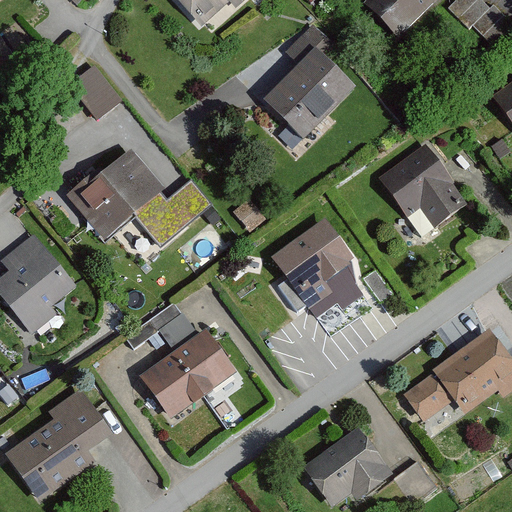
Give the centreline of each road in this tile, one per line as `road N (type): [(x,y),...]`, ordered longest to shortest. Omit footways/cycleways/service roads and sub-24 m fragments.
road 1 (residential): [(511,258),(162,511)]
road 2 (unknown): [(182,497),(115,388),(122,372),(211,323),(299,411)]
road 3 (unknown): [(92,34),(175,134),(211,128),(264,73)]
road 4 (residential): [(111,0),(38,170),(0,204)]
road 5 (unknown): [(62,119),(128,153),(161,187)]
